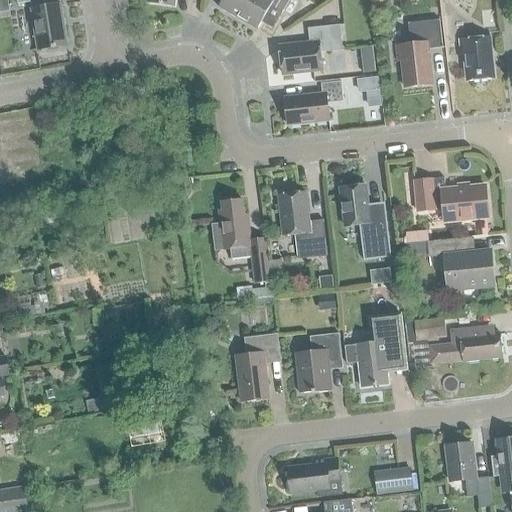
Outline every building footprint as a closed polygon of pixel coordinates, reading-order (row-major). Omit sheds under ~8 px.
[(0,0),(0,12),(10,11),(8,0),(0,0)] [(15,0),(16,5),(30,2),(31,11),(30,11),(37,51),(67,46),(59,0),(15,0)] [(222,0),(218,8),(237,19),(248,0),(222,0)] [(248,0),(237,19),(257,30),(270,7),(281,14),(289,0),(248,0)] [(396,47),(398,62),(401,61),(404,88),(432,85),(428,50),(442,49),(439,21),(407,24),(410,45),(396,47)] [(279,48),(282,75),(322,70),(320,53),(342,51),(339,26),(307,29),(309,44),(279,48)] [(463,55),(466,82),(494,79),(490,38),(459,41),(461,56),(463,55)] [(375,46),(363,46),(364,72),(376,71),(375,46)] [(359,79),(360,91),(368,90),(380,89),(379,77),(359,79)] [(322,94),(285,98),(288,126),(329,122),(327,104),(343,102),(341,82),(321,84),(322,94)] [(444,179),(432,180),(414,182),(417,213),(443,210),(444,223),(479,219),(481,236),(489,235),(486,219),(488,219),(485,187),(445,190),(444,179)] [(339,189),(344,227),(359,225),(363,261),(391,258),(384,204),(368,205),(365,186),(339,189)] [(282,236),(294,235),(297,260),(327,256),(323,221),(309,222),(305,193),(278,196),(282,236)] [(242,201),(221,203),(222,211),(218,212),(220,224),(212,225),(215,251),(230,249),(231,260),(251,257),(255,284),(271,282),(265,239),(250,241),(247,216),(244,216),(242,201)] [(443,256),(447,291),(495,286),(491,252),(466,254),(464,239),(427,243),(428,254),(429,258),(443,256)] [(427,243),(405,246),(406,257),(428,254),(427,243)] [(370,271),(371,286),(391,283),(390,269),(370,271)] [(252,287),(236,289),(237,302),(273,298),(272,283),(264,284),(265,289),(252,291),(252,287)] [(402,283),(389,285),(390,296),(403,295),(402,283)] [(388,287),(375,289),(377,301),(390,299),(388,287)] [(334,298),(318,300),(319,313),(335,311),(334,298)] [(374,343),(345,346),(347,364),(359,363),(361,388),(389,385),(388,372),(407,370),(406,354),(401,315),(371,318),(374,343)] [(415,323),(416,340),(445,337),(443,320),(415,323)] [(429,366),(502,359),(499,334),(488,335),(488,328),(450,332),(452,344),(428,347),(429,366)] [(328,371),(342,369),(339,334),(309,337),(311,352),(294,353),(299,394),(311,393),(311,394),(331,392),(331,390),(330,391),(328,371)] [(279,363),(280,363),(277,335),(244,339),(246,356),(235,357),(240,402),(269,399),(264,363),(279,361),(279,363)] [(0,358),(0,378),(10,377),(6,357),(0,358)] [(501,493),(511,492),(511,500),(511,501),(511,509),(511,438),(496,441),(498,457),(491,458),(493,477),(499,477),(501,493)] [(477,497),(479,509),(491,508),(488,478),(476,480),(471,444),(445,447),(450,483),(465,481),(467,498),(477,497)] [(312,466),(287,469),(290,495),(315,492),(317,501),(341,498),(337,460),(312,463),(312,466)] [(374,475),(376,495),(413,491),(410,471),(374,475)] [(0,511),(28,511),(24,487),(0,491),(0,511)] [(352,511),(351,501),(323,504),(323,511),(352,511)]
